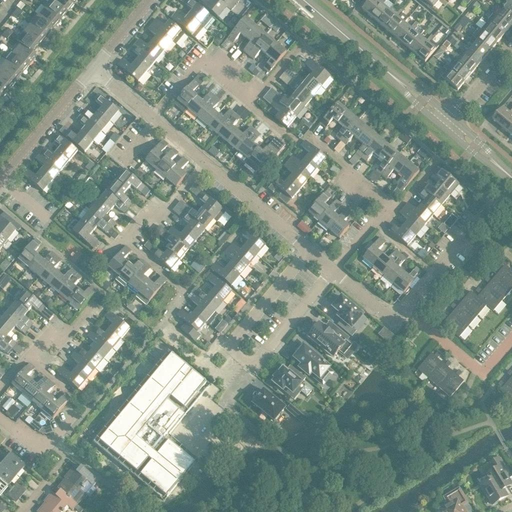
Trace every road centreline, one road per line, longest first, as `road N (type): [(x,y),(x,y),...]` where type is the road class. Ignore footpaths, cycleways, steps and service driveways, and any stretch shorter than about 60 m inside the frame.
road 1 (residential): [(309,250),(225,350),(252,373),(337,273)]
road 2 (tertiary): [(448,124),(301,0)]
road 3 (residential): [(409,312),(480,374),(511,335)]
road 4 (residential): [(0,179),(92,72)]
road 5 (residential): [(496,201),(409,312)]
road 6 (residential): [(249,103),(197,62),(151,120)]
road 7 (residential): [(309,250),(205,164)]
road 8 (residential): [(123,240),(187,294),(159,329)]
